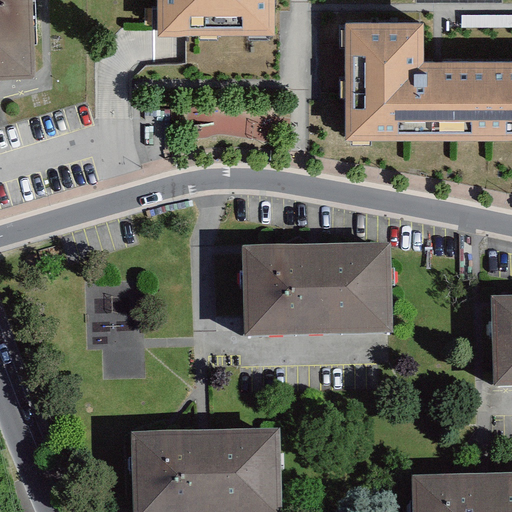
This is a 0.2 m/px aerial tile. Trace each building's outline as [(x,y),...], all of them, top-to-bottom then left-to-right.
[(29,0),(0,0),(0,72),(32,71),(29,0)] [(164,0),(164,30),(273,29),(273,0),(164,0)] [(425,17),(347,17),(348,135),(511,134),(511,56),(425,57),(425,17)] [(218,113),(215,131),(250,136),(252,118),(218,113)] [(391,249),(246,252),(248,340),(393,337),(391,249)] [(511,302),(492,303),(495,391),(511,390),(511,302)] [(283,511),(280,433),(133,438),(136,511),(283,511)] [(511,511),(511,477),(413,481),(414,511),(511,511)]
